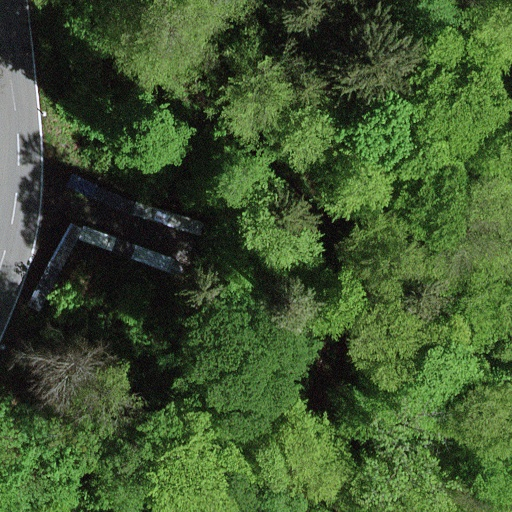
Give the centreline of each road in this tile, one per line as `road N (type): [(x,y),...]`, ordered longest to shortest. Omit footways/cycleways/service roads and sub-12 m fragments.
road 1 (track): [(111,0),(193,102),(305,192),(327,251),(335,326),(294,511)]
road 2 (tertiary): [(4,0),(21,167),(0,254)]
